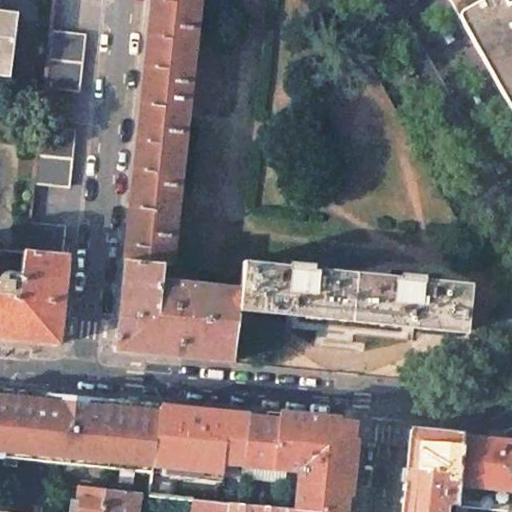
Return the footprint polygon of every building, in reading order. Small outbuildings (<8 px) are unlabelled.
[(151,0),(152,0),(146,52),(141,105),(135,157),(130,209),(124,261),(162,265),(169,266),(174,223),(175,223),(177,203),(176,203),(179,174),(185,120),(186,120),(188,100),(187,100),(196,16),(197,16),(198,0),(151,0)] [(511,0),(479,0),(464,9),(462,10),(462,11),(461,13),(461,14),(461,16),(461,18),(485,61),(511,110),(511,0)] [(0,12),(0,77),(9,79),(16,14),(0,12)] [(85,36),(52,32),(46,87),(79,91),(85,36)] [(75,132),(41,128),(41,135),(35,183),(39,184),(69,187),(75,132)] [(20,146),(0,143),(0,242),(11,244),(20,146)] [(34,224),(31,224),(28,253),(62,256),(62,255),(64,227),(34,224)] [(0,339),(57,345),(66,256),(62,255),(62,256),(28,253),(22,253),(20,275),(9,275),(3,276),(0,278),(0,339)] [(162,265),(124,261),(114,351),(173,357),(231,363),(237,310),(239,291),(196,287),(160,283),(162,265)] [(288,270),(242,265),(241,272),(239,291),(237,310),(286,315),(292,315),(298,316),(401,327),(407,327),(413,328),(462,333),(467,288),(421,284),(421,279),(399,277),(398,281),(389,280),(310,272),(311,268),(288,266),(288,270)] [(160,406),(62,396),(3,390),(0,390),(0,461),(41,465),(103,470),(151,474),(151,470),(156,438),(160,406)] [(242,445),(234,505),(286,511),(294,511),(343,511),(349,456),(349,447),(330,423),(246,414),(242,445)] [(330,423),(349,447),(352,425),(330,423)] [(490,439),(462,436),(456,491),(511,496),(511,427),(504,432),(504,440),(490,439)] [(405,468),(400,511),(442,511),(444,505),(450,505),(455,506),(456,491),(462,436),(409,430),(405,468)] [(101,490),(79,488),(74,511),(101,511),(105,491),(101,490)] [(136,511),(139,494),(105,491),(101,511),(136,511)] [(511,511),(511,496),(456,491),(455,506),(454,509),(483,511),(511,511)] [(225,511),(226,505),(191,500),(189,511),(225,511)]
